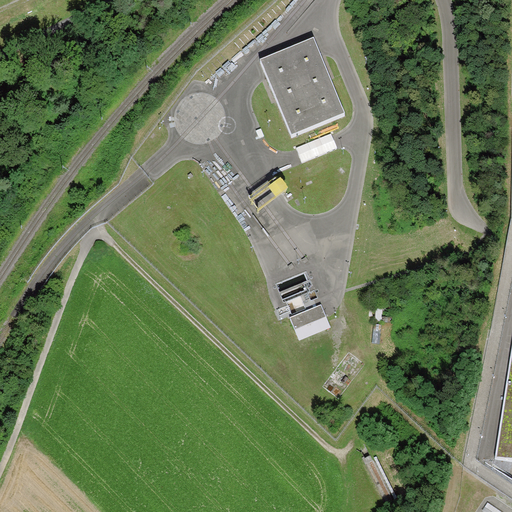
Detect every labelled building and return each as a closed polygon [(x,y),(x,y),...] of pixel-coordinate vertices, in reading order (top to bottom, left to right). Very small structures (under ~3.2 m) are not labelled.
[(315,40),(261,62),(291,136),(345,115),(315,40)] [(279,215),(291,206),(283,195),(271,205),(279,215)] [(310,221),(255,242),(266,270),(321,249),(310,221)] [(316,306),(287,319),(296,340),(325,327),(316,306)] [(511,350),(495,460),(511,462),(511,350)]
